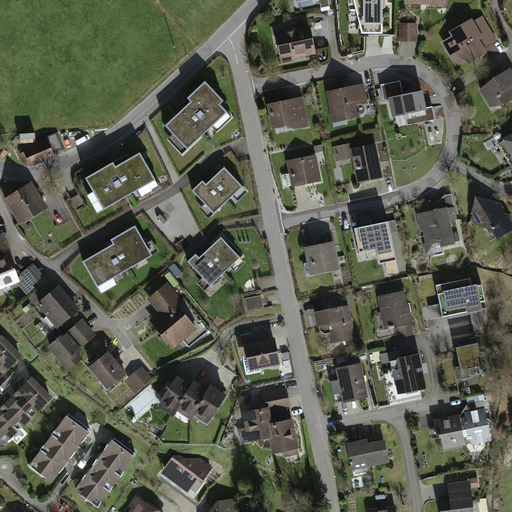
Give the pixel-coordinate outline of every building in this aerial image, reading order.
[(327,0),(319,0),(320,11),(328,10),(327,0)] [(386,0),(355,0),(364,34),(386,34),(386,0)] [(454,39),(444,44),(460,73),(489,57),(482,45),(486,43),(474,21),(451,34),(454,39)] [(418,26),(400,26),(400,43),(418,43),(418,26)] [(310,27),(277,35),(283,63),(316,56),(310,27)] [(511,72),(480,92),(492,112),(511,100),(511,72)] [(400,80),(381,85),(384,100),(388,99),(392,116),(404,113),(407,125),(436,119),(433,106),(426,107),(422,88),(403,93),(400,80)] [(224,102),(205,82),(189,97),(194,102),(168,126),(189,148),(227,112),(221,105),(224,102)] [(364,87),(329,93),(335,125),(361,120),(359,107),(368,106),(364,87)] [(304,101),(268,108),(273,131),(287,128),(295,133),(310,130),(304,101)] [(168,141),(182,156),(186,152),(173,137),(168,141)] [(47,142),(25,151),(32,167),(54,158),(47,142)] [(352,146),(335,150),(338,164),(353,161),(359,187),(386,181),(379,146),(353,151),(352,146)] [(114,164),(88,179),(106,208),(155,180),(140,155),(117,169),(114,164)] [(318,158),(288,163),(293,190),(323,184),(318,158)] [(208,185),(204,181),(194,190),(215,211),(241,186),(225,169),(208,185)] [(32,185),(5,202),(21,228),(48,211),(32,185)] [(511,221),(502,204),(477,199),(473,222),(477,233),(490,233),(497,244),(511,234),(511,221)] [(450,212),(419,218),(427,254),(457,249),(450,212)] [(394,223),(365,228),(371,266),(391,263),(393,276),(406,274),(404,257),(399,258),(394,223)] [(115,245),(85,262),(99,285),(152,255),(136,226),(112,240),(115,245)] [(201,258),(197,254),(189,262),(211,284),(239,256),(221,238),(201,258)] [(336,244),(306,250),(311,277),(341,271),(336,244)] [(0,301),(8,299),(5,292),(22,286),(11,257),(0,260),(0,301)] [(34,267),(21,278),(32,290),(45,279),(34,267)] [(198,283),(206,292),(210,288),(202,279),(198,283)] [(443,299),(440,300),(445,323),(472,317),(465,282),(440,287),(443,299)] [(159,315),(150,323),(174,351),(197,331),(180,313),(186,308),(168,287),(149,303),(159,315)] [(59,290),(38,309),(59,333),(80,314),(59,290)] [(405,294),(379,299),(386,331),(414,326),(411,307),(408,308),(405,294)] [(245,298),(247,311),(264,308),(262,295),(245,298)] [(346,311),(316,316),(318,328),(332,325),(335,344),(357,340),(353,317),(347,318),(346,311)] [(84,323),(70,335),(83,350),(97,338),(84,323)] [(270,334),(238,339),(242,362),(250,360),(252,372),(282,367),(277,341),(272,342),(270,334)] [(68,337),(51,350),(70,373),(83,362),(80,357),(82,355),(68,337)] [(1,341),(0,341),(0,379),(20,361),(1,341)] [(460,371),(456,371),(458,383),(486,377),(480,346),(456,351),(460,371)] [(402,353),(378,359),(381,371),(395,369),(394,365),(404,363),(402,353)] [(128,378),(110,355),(90,371),(107,394),(128,378)] [(404,363),(394,365),(395,369),(399,391),(425,386),(420,360),(404,363)] [(363,367),(339,371),(346,405),(370,400),(363,367)] [(144,370),(128,383),(137,396),(154,383),(144,370)] [(34,380),(0,412),(0,439),(6,445),(53,400),(34,380)] [(189,388),(176,381),(158,411),(175,421),(179,415),(192,423),(194,418),(210,427),(227,397),(211,388),(208,393),(192,384),(189,388)] [(287,392),(270,396),(274,415),(291,412),(287,392)] [(247,430),(242,432),(245,446),(270,441),(273,456),(300,452),(296,422),(273,427),(268,410),(244,415),(247,430)] [(469,418),(465,418),(469,442),(473,441),(474,448),(494,444),(488,411),(469,414),(469,418)] [(461,418),(435,422),(438,437),(442,436),(445,452),(466,448),(461,418)] [(69,419),(32,466),(53,483),(91,436),(69,419)] [(115,443),(78,493),(100,509),(137,459),(115,443)] [(369,443),(348,448),(351,462),(356,462),(358,471),(390,464),(386,444),(370,448),(369,443)] [(175,459),(163,476),(190,497),(212,469),(201,462),(188,462),(181,458),(175,459)] [(452,500),(441,501),(442,511),(476,511),(474,484),(450,486),(452,500)] [(154,507),(163,511),(164,511),(170,503),(160,497),(154,507)] [(156,511),(138,501),(131,511),(156,511)] [(237,511),(236,502),(217,503),(210,511),(237,511)]
